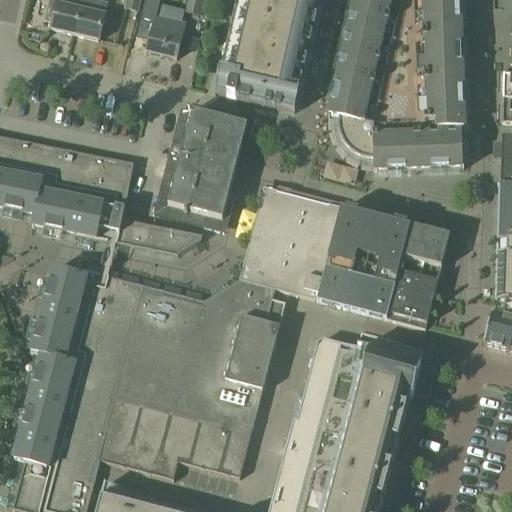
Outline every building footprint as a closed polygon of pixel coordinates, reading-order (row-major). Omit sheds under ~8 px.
[(74,38),(83,1),(84,1),(83,0),(58,0),(57,6),(50,32),(74,38)] [(127,0),(124,11),(137,14),(140,0),(127,0)] [(189,0),(186,15),(199,18),(203,0),(189,0)] [(237,0),(215,97),(295,116),(322,0),(237,0)] [(356,0),(354,12),(353,14),(334,98),(328,122),(330,122),(330,120),(339,122),(338,126),(338,129),(338,132),(339,136),(339,139),(340,142),(342,145),(343,148),(345,150),(347,153),(349,155),(352,157),(354,159),(357,161),(360,162),(363,163),(367,164),(370,165),(374,165),(374,174),(374,175),(463,171),(462,171),(461,140),(462,140),(464,140),(458,0),(356,0)] [(83,1),(74,38),(98,44),(104,18),(107,6),(84,1),(83,1)] [(155,19),(146,55),(176,62),(185,27),(155,19)] [(511,79),(502,79),(502,121),(506,121),(509,125),(509,129),(511,128),(511,79)] [(200,173),(202,167),(214,121),(219,122),(221,114),(210,111),(208,119),(181,112),(176,132),(182,133),(179,142),(174,141),(167,164),(200,173)] [(200,173),(186,226),(219,235),(247,130),(219,122),(214,121),(202,167),(200,173)] [(0,211),(34,219),(32,229),(118,247),(122,223),(134,167),(111,162),(110,163),(72,155),(72,154),(68,154),(30,146),(26,145),(0,139),(0,211)] [(500,188),(511,188),(511,140),(501,141),(501,147),(511,158),(502,168),(501,166),(500,188)] [(186,226),(200,173),(167,164),(164,178),(169,180),(167,188),(162,187),(153,217),(186,226)] [(511,188),(500,188),(500,191),(506,191),(506,200),(499,211),(499,246),(511,246),(511,188)] [(449,240),(264,192),(239,284),(276,294),(292,298),(380,320),(387,323),(388,323),(425,332),(449,240)] [(122,223),(118,247),(154,254),(158,233),(159,230),(139,226),(122,223)] [(158,233),(154,254),(177,259),(201,245),(202,239),(182,235),(159,230),(158,233)] [(511,246),(499,246),(497,306),(498,306),(494,321),(491,320),(483,350),(511,357),(511,246)] [(174,482),(178,466),(201,472),(205,473),(227,479),(226,479),(231,480),(240,482),(241,480),(241,481),(242,476),(253,433),(254,433),(255,429),(254,429),(281,325),(268,321),(272,304),(274,297),(275,298),(276,294),(239,284),(230,290),(231,290),(214,300),(213,300),(204,305),(202,304),(201,305),(184,300),(180,299),(163,295),(163,294),(159,293),(142,289),(138,288),(121,283),(117,282),(109,280),(99,277),(99,278),(86,274),(84,273),(82,279),(53,272),(31,357),(41,359),(14,464),(25,467),(12,511),(87,511),(94,486),(95,486),(95,485),(96,482),(100,465),(122,470),(122,471),(126,472),(126,471),(147,477),(151,478),(172,483),(172,484),(174,484),(174,482)] [(286,307),(272,304),(268,321),(281,325),(286,307)] [(105,488),(101,501),(98,511),(380,511),(383,500),(384,501),(384,499),(391,471),(391,472),(392,470),(391,470),(398,442),(399,443),(399,441),(406,413),(406,414),(407,412),(406,412),(410,400),(412,400),(416,385),(417,385),(417,384),(421,369),(323,343),(318,346),(297,423),(293,422),(269,511),(174,511),(160,508),(120,498),(122,492),(105,488)]
